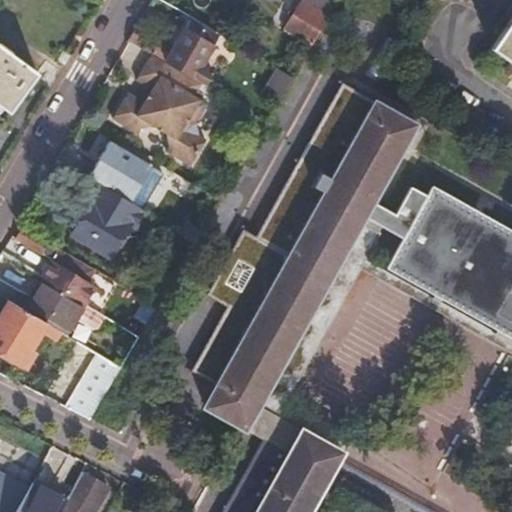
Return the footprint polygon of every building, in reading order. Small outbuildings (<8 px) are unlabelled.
[(311,43),(328,15),(301,0),(285,27),(311,43)] [(511,15),(490,48),(511,63),(511,15)] [(190,20),(174,48),(166,61),(176,67),(199,81),(202,83),(210,68),(200,62),(216,35),(190,20)] [(161,41),(136,26),(128,39),(151,52),(153,54),(161,41)] [(174,48),(161,41),(153,54),(166,61),(174,48)] [(37,72),(0,44),(0,105),(7,111),(37,72)] [(153,54),(151,52),(135,78),(151,87),(143,100),(127,90),(111,116),(135,131),(138,126),(150,123),(164,132),(168,144),(164,149),(188,164),(204,137),(197,133),(193,121),(204,102),(191,94),(199,81),(176,67),(166,61),(153,54)] [(275,65),(263,88),(279,97),(292,74),(275,65)] [(243,428),(257,403),(363,214),(370,201),(414,123),(374,100),(205,406),(243,428)] [(258,132),(265,120),(252,112),(246,121),(254,126),(252,129),(258,132)] [(89,161),(82,173),(91,178),(110,189),(117,193),(121,195),(140,159),(108,140),(95,163),(89,161)] [(121,195),(139,206),(160,171),(140,159),(121,195)] [(132,225),(142,208),(139,206),(121,195),(117,193),(110,189),(91,178),(80,195),(87,199),(78,214),(70,212),(65,222),(66,230),(108,255),(127,223),(132,225)] [(511,230),(431,186),(425,195),(402,236),(387,266),(511,336),(511,422),(507,432),(511,434),(511,230)] [(393,213),(370,201),(363,214),(402,236),(425,195),(411,187),(393,213)] [(194,239),(208,216),(196,210),(190,221),(183,232),(194,239)] [(40,275),(83,301),(94,283),(86,277),(92,266),(85,262),(66,250),(52,243),(43,237),(18,223),(10,236),(48,261),(44,267),(40,275)] [(170,253),(182,260),(194,239),(183,232),(170,253)] [(74,317),(83,301),(40,275),(22,306),(54,326),(65,332),(74,317)] [(49,335),(54,326),(22,306),(8,298),(0,311),(0,350),(23,365),(32,352),(28,350),(41,330),(49,335)] [(64,406),(88,418),(119,365),(97,351),(64,406)] [(243,428),(260,438),(262,436),(287,450),(299,427),(279,415),(257,403),(243,428)] [(306,511),(341,450),(299,427),(287,450),(262,436),(260,438),(219,511),(306,511)] [(0,511),(12,511),(29,483),(0,469),(0,511)] [(92,511),(107,486),(80,471),(66,498),(57,511),(75,511),(78,508),(85,511),(92,511)] [(57,511),(66,498),(31,478),(29,483),(12,511),(57,511)]
